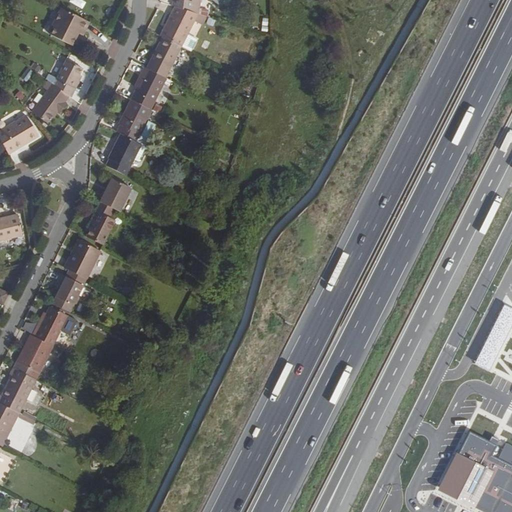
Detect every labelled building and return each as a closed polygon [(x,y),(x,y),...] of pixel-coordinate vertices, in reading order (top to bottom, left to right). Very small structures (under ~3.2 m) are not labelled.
[(172,0),(172,6),(175,7),(198,15),(199,15),(200,9),(200,0),(172,0)] [(198,15),(175,7),(161,36),(163,37),(182,47),(192,52),(198,41),(187,36),(195,22),(198,15)] [(78,34),(83,36),(90,23),(61,8),(52,26),(54,27),(50,35),(72,46),(78,34)] [(209,10),(200,9),(199,15),(207,17),(208,17),(209,10)] [(198,15),(195,22),(202,26),(207,17),(199,15),(198,15)] [(182,47),(163,37),(147,68),(166,78),(182,47)] [(83,69),(66,61),(53,85),(70,97),(72,98),(80,82),(77,81),(80,75),(83,69)] [(35,63),(32,68),(38,72),(41,68),(35,63)] [(22,75),(28,80),(34,72),(28,67),(22,75)] [(143,77),(138,88),(135,93),(154,103),(166,78),(147,68),(144,67),(140,75),(143,77)] [(143,77),(140,75),(134,86),(138,88),(143,77)] [(32,112),(48,124),(51,119),(57,112),(58,113),(60,114),(67,105),(67,104),(66,103),(70,97),(53,85),(48,81),(44,87),(48,90),(32,112)] [(19,91),(15,95),(20,101),(25,97),(19,91)] [(135,93),(131,100),(151,109),(154,103),(135,93)] [(119,124),(120,124),(116,133),(121,135),(141,145),(144,138),(140,135),(152,110),(151,109),(131,100),(119,124)] [(0,131),(0,140),(8,155),(39,136),(26,116),(0,131)] [(109,159),(111,160),(107,168),(125,176),(141,145),(121,135),(109,159)] [(130,190),(111,180),(99,203),(113,209),(119,212),(130,190)] [(95,211),(99,214),(90,231),(86,239),(102,246),(114,221),(108,218),(113,209),(99,203),(95,211)] [(99,214),(95,211),(86,229),(90,231),(99,214)] [(0,218),(0,240),(23,235),(18,214),(0,218)] [(81,241),(79,240),(70,259),(71,260),(81,241)] [(71,260),(70,259),(65,268),(68,269),(87,279),(101,251),(81,241),(71,260)] [(68,269),(65,276),(83,286),(86,279),(68,269)] [(62,275),(58,282),(61,283),(63,284),(61,288),(56,297),(57,297),(53,304),(69,312),(73,305),(73,306),(83,286),(65,276),(62,275)] [(9,294),(0,289),(0,300),(4,303),(9,294)] [(51,307),(48,312),(39,330),(36,329),(33,336),(53,346),(69,316),(51,307)] [(48,312),(46,311),(36,329),(39,330),(48,312)] [(144,315),(140,322),(147,325),(151,318),(144,315)] [(33,336),(32,335),(18,361),(26,365),(23,372),(36,379),(53,346),(33,336)] [(80,339),(75,347),(85,354),(91,347),(80,339)] [(26,365),(18,361),(14,368),(23,372),(26,365)] [(34,385),(14,375),(0,400),(0,402),(20,413),(34,385)] [(0,402),(0,442),(11,422),(14,424),(20,413),(0,402)] [(35,421),(20,413),(17,418),(33,426),(35,421)] [(511,511),(511,446),(474,427),(444,487),(493,511),(511,511)] [(93,479),(87,475),(83,481),(90,484),(93,479)] [(33,505),(25,501),(22,507),(30,511),(33,505)]
